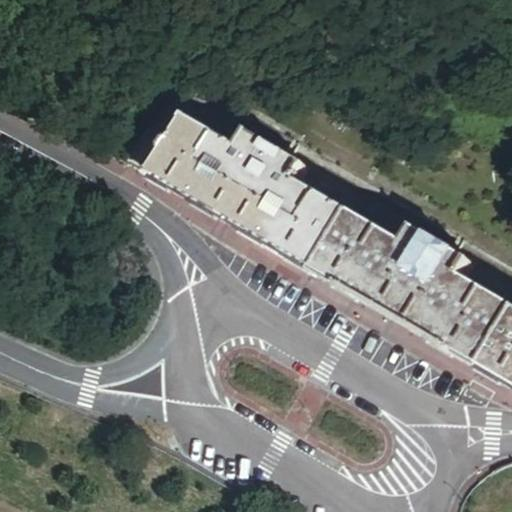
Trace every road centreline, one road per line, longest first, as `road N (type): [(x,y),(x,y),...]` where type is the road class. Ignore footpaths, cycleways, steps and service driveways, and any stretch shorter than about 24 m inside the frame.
road 1 (tertiary): [(431,418),(242,308)]
road 2 (tertiary): [(188,406),(374,511)]
road 3 (tertiary): [(164,230),(0,130)]
road 4 (residential): [(186,342),(129,373),(65,384)]
road 5 (residential): [(65,384),(130,403),(188,406)]
